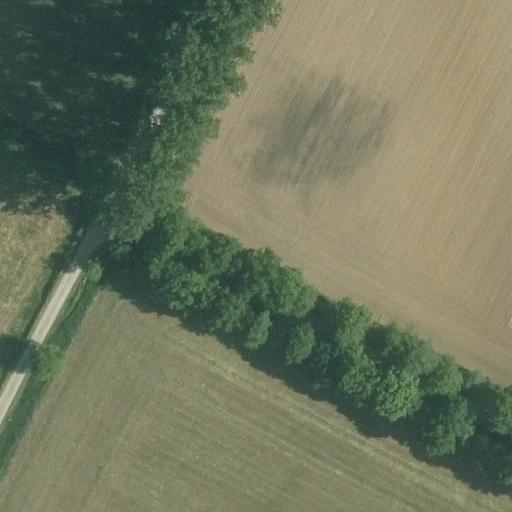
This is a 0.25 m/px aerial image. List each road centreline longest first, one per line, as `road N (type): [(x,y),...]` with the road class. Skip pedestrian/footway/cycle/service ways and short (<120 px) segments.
road 1 (unclassified): [(511,430),(102,217),(0,411)]
road 2 (track): [(216,0),(102,217)]
